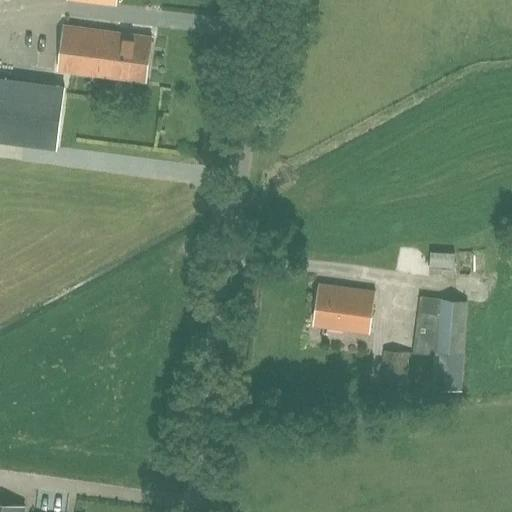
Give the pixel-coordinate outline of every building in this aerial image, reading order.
[(144,82),(150,36),(63,25),(57,71),(144,82)] [(0,78),(0,140),(56,148),(64,87),(0,78)] [(429,273),(433,274),(456,275),(457,251),(434,250),(430,249),(429,273)] [(369,333),(374,291),(319,283),(313,325),(369,333)] [(431,389),(459,391),(465,302),(420,296),(412,352),(430,354),(430,350),(434,350),(431,389)] [(382,350),(380,382),(405,383),(407,384),(409,352),(382,350)] [(0,503),(0,511),(21,511),(22,506),(0,503)]
